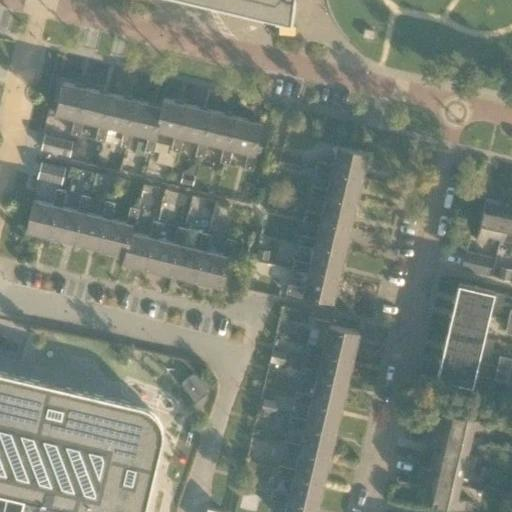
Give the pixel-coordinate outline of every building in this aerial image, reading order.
[(290,20),(292,0),(228,0),(232,0),(231,5),(263,9),(262,13),(290,20)] [(58,78),(51,111),(153,132),(154,127),(204,137),(204,140),(258,151),(265,116),(159,94),(158,99),(58,78)] [(45,131),(43,148),(72,152),(74,136),(45,131)] [(302,291),(336,298),(365,148),(331,141),(302,291)] [(43,158),(38,174),(64,181),(69,165),(43,158)] [(500,236),(510,194),(500,192),(498,201),(485,198),(475,239),(485,242),(487,233),(500,236)] [(511,256),(511,195),(510,194),(500,236),(511,238),(511,243),(509,256),(511,256)] [(118,261),(223,282),(230,249),(128,228),(130,216),(28,195),(21,229),(121,249),(118,261)] [(461,268),(488,275),(492,256),(466,249),(461,268)] [(511,267),(500,265),(498,277),(510,279),(511,269),(511,267)] [(458,282),(452,306),(488,315),(494,291),(458,282)] [(483,338),(488,315),(452,306),(447,329),(483,338)] [(283,511),(317,511),(356,326),(323,319),(283,511)] [(478,361),(483,338),(447,329),(441,353),(478,361)] [(472,385),(478,361),(441,353),(436,376),(472,385)] [(511,357),(499,354),(497,366),(509,369),(511,357)] [(506,381),(509,369),(497,366),(494,378),(506,381)] [(0,511),(144,511),(154,472),(157,461),(160,446),(162,438),(162,435),(163,432),(162,429),(162,425),(161,422),(160,419),(158,417),(157,414),(154,412),(152,410),(149,408),(145,406),(141,404),(0,370),(0,511)] [(194,373),(193,373),(192,373),(188,377),(183,381),(182,382),(182,383),(194,399),(196,399),(197,399),(201,396),(206,392),(207,390),(207,389),(199,379),(195,374),(194,373)] [(428,430),(469,440),(472,427),(489,431),(492,421),(442,409),(439,423),(430,421),(428,430)] [(466,453),(469,440),(428,430),(426,440),(434,442),(431,454),(481,465),(483,457),(466,453)] [(479,475),(481,465),(431,454),(428,471),(419,469),(417,474),(459,484),(462,471),(479,475)] [(456,496),(459,484),(417,474),(415,484),(424,486),(421,499),(471,510),(473,500),(456,496)]
